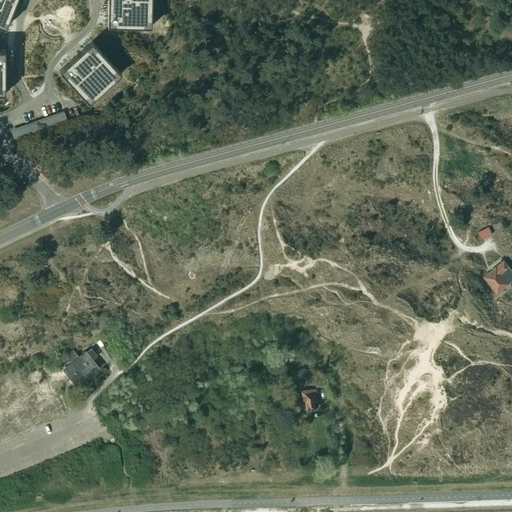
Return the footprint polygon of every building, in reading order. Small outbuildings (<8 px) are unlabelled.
[(0,0),(0,27),(6,29),(17,0),(0,0)] [(151,0),(108,0),(108,27),(151,28),(151,0)] [(122,75),(92,43),(60,72),(89,104),(122,75)] [(64,110),(12,127),(15,137),(68,119),(64,110)] [(483,231),(486,237),(492,234),(488,228),(483,231)] [(481,240),(486,237),(483,231),(477,233),(481,240)] [(486,277),(499,292),(511,281),(511,267),(506,261),(486,277)] [(113,356),(106,344),(100,347),(107,359),(113,356)] [(69,353),(88,377),(99,368),(93,360),(97,356),(91,348),(86,352),(86,351),(78,356),(73,350),(69,353)] [(76,386),(88,377),(69,353),(65,357),(70,364),(63,369),(76,386)] [(57,383),(60,388),(65,384),(61,379),(57,383)] [(302,400),(304,400),(305,408),(314,407),(314,402),(316,402),(315,388),(301,390),(302,400)]
